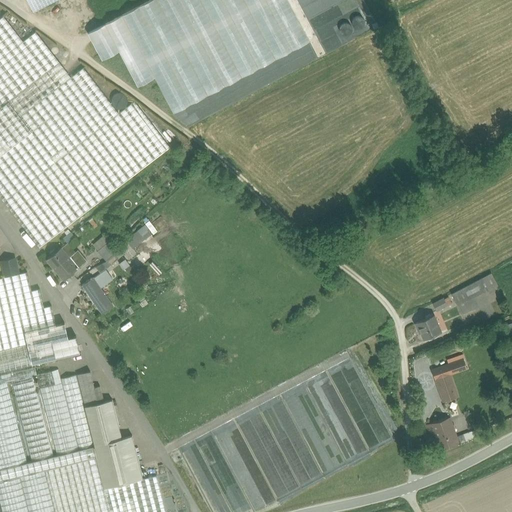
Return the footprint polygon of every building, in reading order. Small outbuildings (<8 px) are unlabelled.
[(27,0),(32,9),(54,0),(27,0)] [(153,77),(168,110),(308,45),(286,0),(139,0),(82,27),(97,60),(116,51),(133,87),(153,77)] [(22,41),(3,16),(0,18),(0,196),(39,247),(169,147),(134,101),(118,113),(83,68),(70,77),(35,32),(22,41)] [(173,141),(167,133),(164,135),(170,144),(173,141)] [(143,226),(127,240),(131,245),(147,231),(143,226)] [(71,233),(64,239),(67,243),(74,237),(71,233)] [(97,251),(109,241),(104,235),(93,245),(97,251)] [(127,240),(126,240),(119,246),(128,258),(136,252),(131,245),(127,240)] [(109,241),(97,251),(106,261),(114,254),(117,251),(109,241)] [(60,248),(47,259),(64,280),(77,269),(68,258),(74,253),(75,252),(67,243),(61,248),(60,248)] [(68,258),(77,269),(83,264),(74,253),(68,258)] [(114,254),(106,261),(110,265),(118,258),(114,254)] [(15,258),(1,261),(4,275),(18,272),(15,258)] [(27,272),(0,278),(0,350),(27,345),(28,345),(24,332),(56,325),(51,306),(44,307),(39,289),(31,291),(27,272)] [(478,280),(483,290),(499,282),(493,272),(478,280)] [(113,306),(100,288),(105,284),(99,275),(94,279),(92,277),(92,278),(91,276),(90,277),(91,278),(82,285),(102,314),(113,306)] [(478,280),(462,288),(467,299),(483,290),(478,280)] [(462,288),(451,294),(456,304),(467,299),(462,288)] [(443,298),(432,304),(436,311),(447,305),(443,298)] [(419,309),(421,316),(434,312),(431,305),(419,309)] [(433,315),(415,323),(417,329),(419,328),(424,339),(440,332),(433,315)] [(66,336),(60,339),(57,333),(45,340),(49,346),(47,347),(52,355),(57,352),(62,359),(63,360),(76,352),(66,336)] [(27,345),(0,350),(0,374),(32,367),(27,345)] [(57,352),(52,355),(56,362),(62,359),(57,352)] [(463,359),(432,370),(443,401),(457,396),(450,374),(466,369),(463,359)] [(39,388),(38,383),(36,383),(35,380),(37,380),(36,374),(34,366),(32,367),(0,374),(0,383),(7,382),(27,463),(0,469),(0,481),(45,470),(45,471),(95,458),(93,447),(79,450),(56,456),(39,388)] [(36,374),(37,380),(35,380),(36,383),(38,383),(39,388),(62,383),(58,369),(36,374)] [(90,371),(77,374),(81,390),(94,387),(90,371)] [(76,375),(63,378),(81,449),(93,447),(94,446),(84,407),(76,375)] [(0,383),(0,469),(27,463),(7,382),(0,383)] [(62,383),(39,388),(56,456),(79,450),(62,383)] [(94,387),(81,390),(85,406),(104,402),(104,401),(100,386),(94,387)] [(85,406),(84,407),(94,446),(93,447),(95,458),(103,488),(143,478),(132,435),(122,438),(112,399),(104,401),(104,402),(85,406)] [(449,418),(426,426),(429,433),(434,432),(439,448),(457,442),(449,418)] [(95,458),(45,471),(55,511),(109,511),(103,488),(95,458)] [(45,470),(0,481),(0,504),(1,511),(55,511),(45,471),(45,470)] [(143,478),(103,488),(109,511),(165,511),(156,475),(143,478)]
